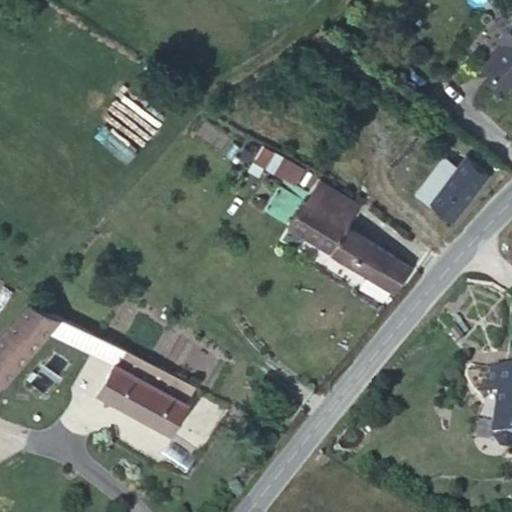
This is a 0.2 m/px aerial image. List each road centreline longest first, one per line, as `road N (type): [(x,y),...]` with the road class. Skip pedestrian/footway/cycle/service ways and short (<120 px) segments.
road 1 (secondary): [(255,511),(511,201)]
road 2 (track): [(334,0),(305,31),(189,109)]
